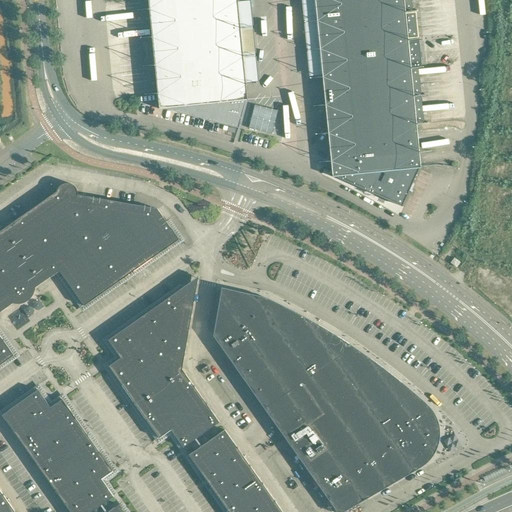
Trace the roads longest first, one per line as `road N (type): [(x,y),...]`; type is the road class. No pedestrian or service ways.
road 1 (unknown): [(478,0),(477,137),(441,204),(410,209),(300,163)]
road 2 (tertiary): [(244,190),(350,239),(431,292),(511,363)]
road 3 (tertiary): [(511,338),(363,230),(250,176)]
road 4 (unknown): [(300,163),(117,109),(107,95),(100,0)]
road 5 (unclassified): [(71,341),(205,245),(244,190)]
road 6 (tertiary): [(63,119),(74,137),(104,153),(244,190)]
road 7 (tertiary): [(250,176),(63,119)]
road 8 (unknown): [(279,0),(300,163)]
road 9 (tertiary): [(63,119),(46,80),(37,0)]
